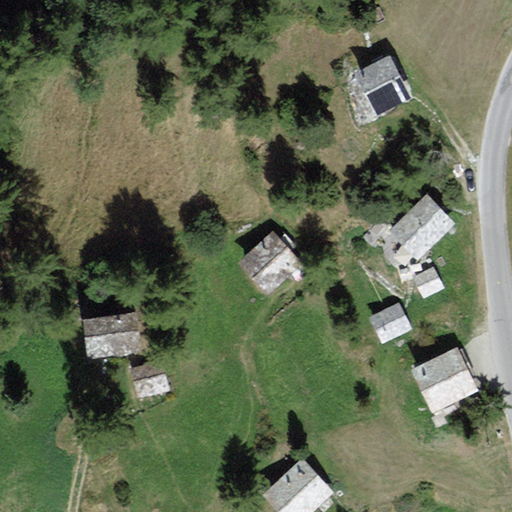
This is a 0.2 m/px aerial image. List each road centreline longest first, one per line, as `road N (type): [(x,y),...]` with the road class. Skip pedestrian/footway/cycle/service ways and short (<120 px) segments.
road 1 (tertiary): [(511,372),(492,200),(498,124),(511,87)]
road 2 (track): [(100,391),(71,511)]
